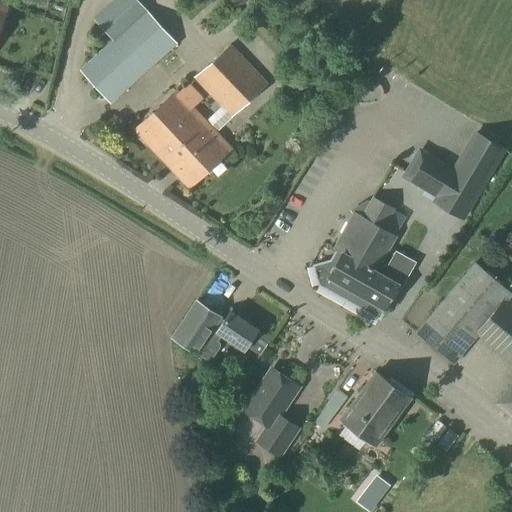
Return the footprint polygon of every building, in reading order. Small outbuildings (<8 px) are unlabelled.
[(111,104),(176,45),(135,0),(114,0),(94,20),(112,40),(80,70),(111,104)] [(231,119),(268,85),(230,45),(193,79),(231,119)] [(165,162),(205,125),(176,93),(135,131),(165,162)] [(189,188),(229,150),(205,125),(165,162),(189,188)] [(434,203),(462,220),(503,150),(475,133),(453,171),(419,151),(402,180),(436,200),(434,203)] [(383,230),(394,210),(372,197),(361,217),(353,212),(332,250),(341,256),(328,279),(384,311),(397,287),(401,289),(416,263),(395,252),(387,266),(383,265),(380,271),(378,270),(397,237),(383,230)] [(451,365),(479,333),(507,300),(511,293),(476,264),(417,335),(451,365)] [(479,333),(511,360),(511,303),(507,300),(479,333)] [(203,359),(216,339),(205,332),(213,321),(192,307),(172,338),(203,359)] [(257,331),(229,313),(216,333),(244,352),(246,348),(260,357),(271,340),(257,331)] [(297,386),(273,370),(263,385),(261,384),(242,411),(265,426),(254,443),(280,460),(300,429),(281,416),(283,412),(281,410),(297,386)] [(377,372),(341,421),(376,447),(415,395),(392,378),(389,381),(377,372)] [(511,384),(499,400),(511,411),(511,384)] [(432,437),(453,453),(466,436),(445,420),(432,437)]
